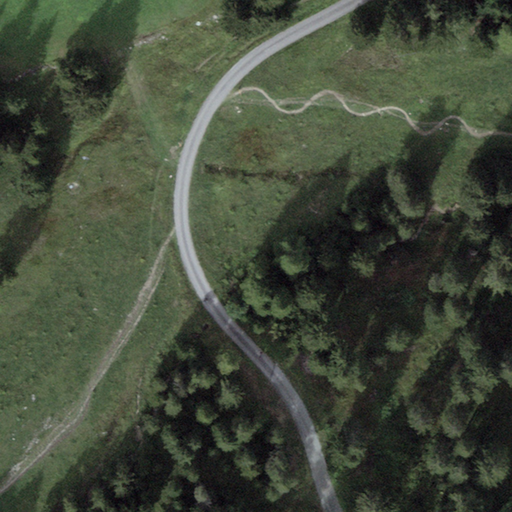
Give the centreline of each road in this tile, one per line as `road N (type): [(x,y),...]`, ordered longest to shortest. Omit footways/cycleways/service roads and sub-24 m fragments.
road 1 (track): [(185,187),(193,255),(305,420),(352,511)]
road 2 (track): [(357,0),(245,63),(221,93)]
